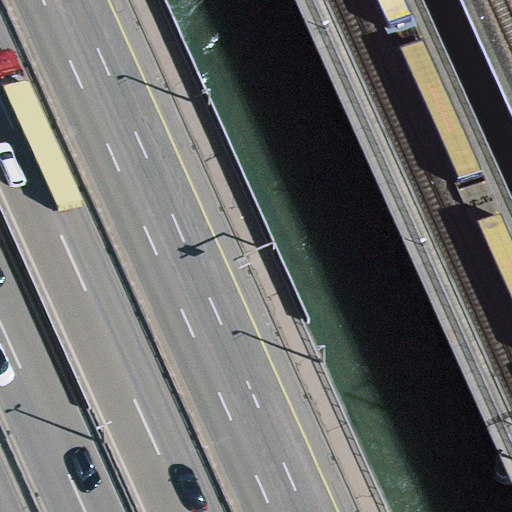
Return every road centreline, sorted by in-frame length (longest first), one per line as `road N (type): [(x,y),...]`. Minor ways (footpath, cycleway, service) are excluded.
road 1 (primary): [(291,511),(63,0)]
road 2 (motorway): [(185,511),(0,101)]
road 3 (motorway): [(0,319),(86,511)]
